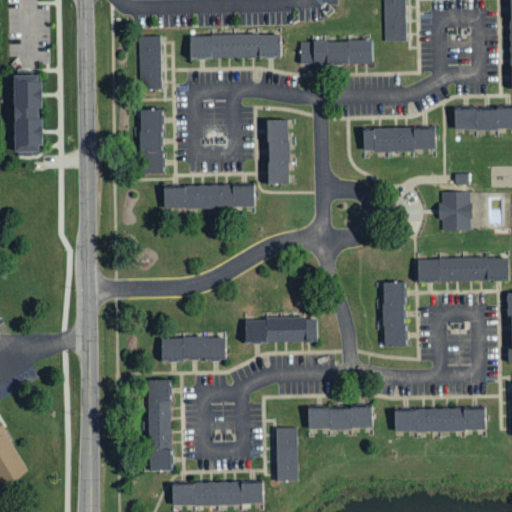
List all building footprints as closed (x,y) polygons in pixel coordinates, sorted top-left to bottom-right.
[(383,0),(384,39),(407,38),(405,0),(383,0)] [(279,55),(278,32),(189,33),(189,56),(279,55)] [(298,61),(298,40),(312,40),(312,35),(370,33),(371,60),(298,61)] [(138,35),(139,86),(161,86),(161,35),(138,35)] [(14,160),(14,81),(38,81),(38,160),(14,160)] [(511,127),(454,128),(454,106),(511,105),(511,127)] [(138,107),(139,172),(164,171),(163,107),(138,107)] [(267,181),(266,118),(287,117),(288,180),(267,181)] [(363,150),(362,127),(434,124),(434,148),(363,150)] [(162,207),(161,184),(253,183),(253,206),(162,207)] [(442,226),(441,191),(470,190),(470,226),(442,226)] [(416,279),(416,258),(507,256),(507,278),(416,279)] [(382,343),(381,280),(404,280),(406,342),(382,343)] [(243,340),(243,318),(316,318),(316,340),(243,340)] [(161,336),(224,335),(225,357),(161,358),(161,336)] [(146,379),(148,469),(172,468),(170,378),(146,379)] [(307,426),(307,405),(370,405),(370,425),(307,426)] [(393,429),(393,409),(483,406),(484,427),(393,429)] [(275,479),(274,425),(297,425),(298,479),(275,479)] [(0,483),(25,467),(0,426),(0,483)] [(170,482),(263,480),(263,501),(171,504),(170,482)]
